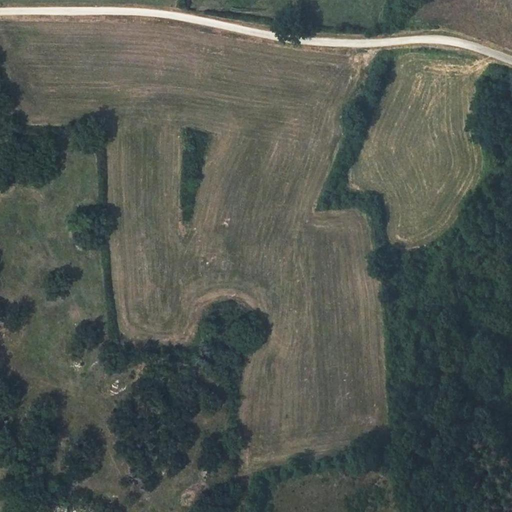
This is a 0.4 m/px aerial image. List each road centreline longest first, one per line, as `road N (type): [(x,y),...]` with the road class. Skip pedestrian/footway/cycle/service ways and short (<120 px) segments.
road 1 (track): [(339,45),(129,13),(0,14)]
road 2 (unclassified): [(511,65),(445,40),(339,45)]
